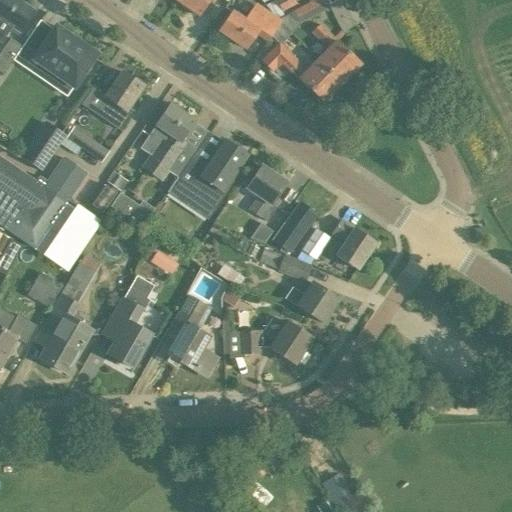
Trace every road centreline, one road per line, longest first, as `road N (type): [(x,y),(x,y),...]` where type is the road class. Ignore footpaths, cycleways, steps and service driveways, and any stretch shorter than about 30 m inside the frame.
road 1 (residential): [(434,239),(355,360),(301,407),(0,422)]
road 2 (tertiary): [(434,239),(83,0)]
road 3 (residential): [(434,239),(457,185),(364,0)]
